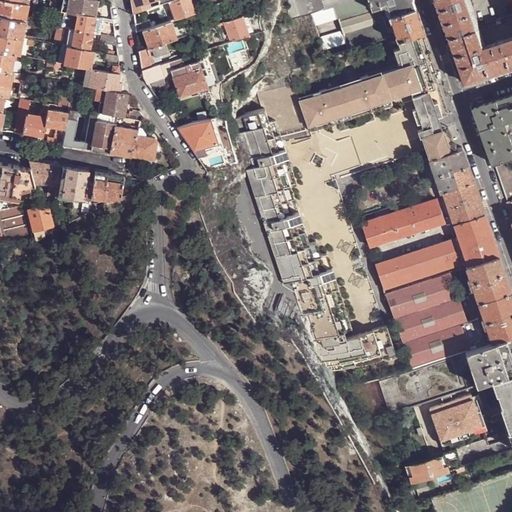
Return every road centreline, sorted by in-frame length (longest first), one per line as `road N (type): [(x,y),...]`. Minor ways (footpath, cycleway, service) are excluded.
road 1 (residential): [(154,310),(157,190),(186,171),(187,160),(132,78),(120,0)]
road 2 (unclassified): [(226,374),(180,372),(152,392),(103,476),(95,511)]
road 3 (unclassified): [(0,394),(38,408),(135,314),(154,310)]
road 4 (residential): [(460,101),(511,251)]
road 5 (unclassified): [(226,374),(252,407),(300,511)]
road 6 (residential): [(0,145),(121,165)]
